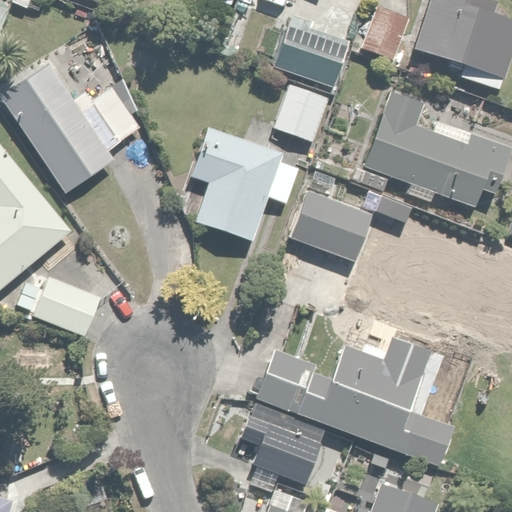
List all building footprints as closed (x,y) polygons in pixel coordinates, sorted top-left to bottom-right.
[(8,0),(7,5),(23,11),(27,0),(43,0),(88,18),(95,0),(8,0)] [(205,0),(232,11),(236,0),(205,0)] [(426,0),(409,52),(456,68),(453,77),(492,91),(511,34),(511,22),(491,16),(495,4),(482,0),(426,0)] [(409,22),(372,10),(359,48),(396,60),(409,22)] [(291,15),(271,68),(330,91),(350,38),(291,15)] [(44,64),(0,93),(0,106),(60,196),(112,161),(107,154),(139,133),(111,90),(91,103),(84,93),(70,102),(44,64)] [(326,100),(285,85),(270,127),(311,142),(326,100)] [(424,106),(386,93),(362,168),(352,165),(345,185),(383,197),(388,183),(408,190),(404,203),(430,211),(434,201),(494,220),(511,164),(511,147),(420,118),(424,106)] [(297,165),(207,130),(187,179),(206,186),(191,223),(247,245),(265,199),(282,205),(297,165)] [(0,290),(68,237),(0,150),(0,290)] [(303,194),(287,241),(350,264),(366,217),(303,194)] [(33,314),(28,326),(79,345),(98,295),(47,276),(42,289),(20,281),(10,306),(33,314)] [(271,349),(252,398),(431,467),(445,432),(413,419),(436,360),(387,340),(378,363),(340,348),(328,378),(315,373),(317,367),(271,349)] [(315,440),(249,414),(235,450),(252,457),(248,468),(297,487),(315,440)] [(430,511),(432,507),(421,503),(430,478),(405,468),(396,493),(393,492),(376,486),(366,511),(430,511)] [(302,511),(306,502),(271,489),(262,511),(302,511)] [(0,511),(7,511),(9,503),(0,501),(0,511)]
